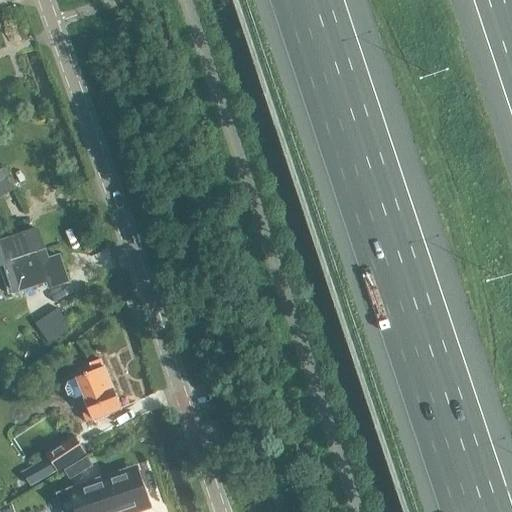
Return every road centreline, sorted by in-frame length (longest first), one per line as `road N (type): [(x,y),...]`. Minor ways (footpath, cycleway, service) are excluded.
road 1 (tertiary): [(218,511),(44,0)]
road 2 (motorway): [(307,0),(478,511)]
